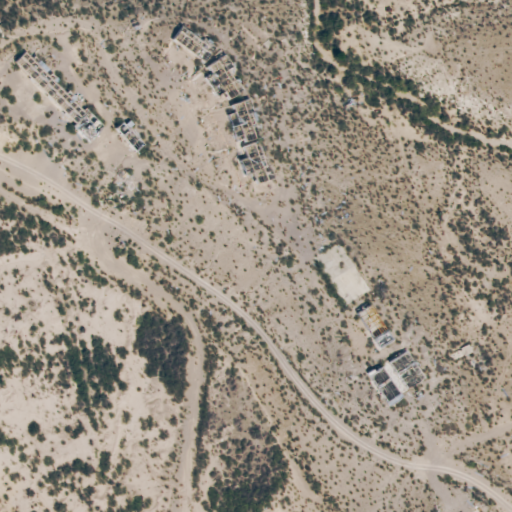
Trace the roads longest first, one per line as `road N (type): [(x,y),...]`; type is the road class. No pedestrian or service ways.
road 1 (tertiary): [(511,505),(474,477),(351,432),(214,289),(0,157)]
road 2 (track): [(0,47),(47,25),(84,26),(190,171),(306,246),(338,312),(372,355)]
road 3 (residential): [(115,222),(109,255),(190,320),(204,359),(187,511)]
road 4 (track): [(190,171),(202,156),(189,106),(148,53),(151,31),(172,21),(216,32),(250,64)]
road 5 (track): [(47,25),(66,45),(119,146)]
